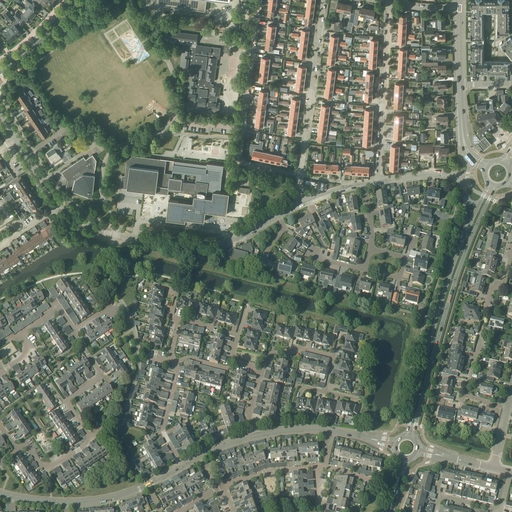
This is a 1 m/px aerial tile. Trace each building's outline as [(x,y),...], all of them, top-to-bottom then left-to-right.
[(26,5),(24,8),(26,10),(33,15),(35,13),(36,13),(39,10),(33,6),(36,3),(31,0),(25,0),(25,1),(29,4),(28,5),(28,7),(26,5)] [(155,0),(155,5),(205,11),(206,0),(218,0),(230,1),(230,0),(155,0)] [(510,73),(510,62),(511,61),(511,39),(510,37),(509,34),(509,27),(508,27),(508,11),(508,10),(504,10),(504,7),(509,7),(508,0),(470,0),(470,7),(475,7),(475,16),(471,16),(471,32),(470,32),(470,39),(470,43),(470,50),(471,50),(471,62),(470,62),(470,69),(471,69),(471,73),(478,73),(478,69),(487,69),(487,73),(503,73),(510,73)] [(344,3),(341,19),(342,16),(345,17),(346,12),(349,12),(351,5),(344,3)] [(366,21),(368,8),(362,7),(361,10),(356,9),(355,14),(353,22),(353,25),(357,26),(359,15),(364,16),(363,21),(366,21)] [(268,8),(267,15),(277,16),(278,12),(278,10),(275,9),(268,8)] [(368,8),(366,21),(366,19),(369,20),(369,17),(372,18),(372,20),(377,20),(378,15),(374,14),(375,10),(368,8)] [(10,28),(5,33),(11,40),(17,35),(18,36),(22,33),(15,25),(18,22),(14,17),(14,18),(8,10),(3,14),(9,22),(10,21),(12,23),(8,26),(10,28)] [(32,17),(33,15),(26,10),(24,13),(22,13),(21,15),(16,12),(13,15),(20,23),(24,18),(29,22),(31,19),(32,17)] [(305,20),(305,23),(311,24),(312,17),(306,16),(303,16),(302,18),(302,19),(305,20)] [(432,17),(432,21),(438,21),(438,23),(435,23),(435,27),(438,27),(444,27),(444,19),(438,19),(439,17),(432,17)] [(196,44),(198,34),(166,30),(165,38),(165,39),(165,38),(169,39),(169,41),(182,42),(179,68),(187,69),(187,67),(189,68),(186,90),(188,91),(196,92),(197,87),(210,89),(209,93),(216,94),(219,95),(220,87),(211,85),(211,80),(215,80),(217,57),(216,57),(217,55),(219,56),(220,47),(196,44)] [(434,34),(434,37),(438,36),(438,40),(445,40),(445,34),(439,34),(439,32),(434,32),(434,34)] [(331,35),(330,42),(337,43),(340,43),(341,41),(341,36),(338,36),(331,35)] [(441,48),(432,48),(432,52),(437,52),(437,56),(438,56),(438,60),(445,60),(445,56),(445,55),(445,49),(441,49),(441,48)] [(329,49),(328,55),(335,56),(338,57),(338,55),(339,50),(336,50),(329,49)] [(422,62),(422,66),(431,66),(431,68),(435,68),(435,69),(437,69),(437,71),(446,71),(446,65),(438,65),(437,65),(435,65),(434,62),(422,62)] [(22,89),(27,85),(25,83),(21,86),(13,91),(16,96),(24,91),(22,89)] [(216,96),(216,94),(209,93),(210,89),(197,87),(196,92),(188,91),(187,101),(195,102),(195,100),(197,100),(197,105),(205,106),(205,104),(208,104),(207,109),(219,111),(220,102),(216,102),(217,96),(216,96)] [(19,100),(27,95),(24,91),(16,96),(19,100)] [(509,104),(508,94),(501,94),(501,102),(502,102),(503,103),(500,107),(506,112),(511,105),(509,104)] [(22,105),(30,100),(27,95),(19,100),(22,105)] [(477,104),(477,110),(486,109),(486,111),(491,110),(491,108),(497,108),(495,97),(489,98),(490,102),(486,102),(485,102),(482,102),(482,103),(481,103),(477,104)] [(447,98),(437,98),(437,102),(437,106),(441,106),(442,106),(444,106),(445,105),(447,105),(447,98)] [(28,108),(31,106),(33,104),(30,100),(22,105),(25,109),(28,107),(28,108)] [(27,115),(34,110),(31,106),(28,108),(28,107),(25,109),(23,111),(27,115)] [(30,120),(37,115),(34,110),(27,115),(30,120)] [(488,123),(498,115),(495,112),(489,113),(486,116),(487,117),(484,119),(488,123)] [(485,114),(477,115),(477,122),(479,121),(483,127),(488,123),(484,119),(487,117),(486,116),(485,114)] [(33,124),(40,119),(37,115),(30,120),(33,124)] [(478,132),(475,135),(480,140),(485,136),(483,134),(491,127),(491,128),(497,123),(502,119),(498,115),(493,118),(488,123),(483,127),(482,128),(481,127),(477,130),(478,132)] [(440,122),(440,123),(444,123),(444,125),(448,125),(448,123),(447,116),(440,116),(437,116),(437,122),(440,122)] [(36,129),(43,124),(40,119),(33,124),(36,129)] [(39,133),(46,128),(43,124),(36,129),(39,133)] [(46,128),(39,133),(42,138),(49,133),(46,128)] [(442,132),(442,130),(436,130),(436,137),(441,137),(441,141),(448,140),(448,134),(447,134),(447,132),(442,132)] [(484,136),(476,142),(483,150),(491,143),(484,135),(484,136)] [(47,152),(50,157),(51,157),(55,162),(61,158),(64,162),(72,158),(68,152),(63,154),(63,153),(62,154),(60,151),(63,149),(60,146),(61,146),(59,142),(53,146),(54,147),(51,149),(48,150),(49,151),(47,152)] [(251,145),(250,154),(253,154),(252,157),(258,158),(260,148),(259,148),(259,146),(251,145)] [(418,145),(417,155),(425,155),(425,159),(428,159),(428,161),(433,161),(433,156),(436,156),(436,149),(426,149),(426,148),(422,148),(422,145),(418,145)] [(444,146),(439,146),(439,152),(440,156),(444,156),(444,154),(449,154),(448,147),(444,148),(444,146)] [(92,191),(94,174),(93,173),(94,168),(95,168),(96,159),(93,153),(87,157),(88,157),(86,159),(83,155),(61,171),(65,176),(66,175),(68,177),(66,187),(71,188),(71,189),(88,193),(89,193),(90,193),(91,193),(91,192),(92,191)] [(282,156),(281,163),(287,165),(287,163),(290,164),(291,158),(291,157),(288,156),(288,157),(285,157),(285,154),(283,153),(283,156),(282,156)] [(122,175),(120,188),(127,189),(127,188),(155,192),(168,194),(168,193),(168,190),(194,193),(193,202),(169,199),(168,199),(168,200),(167,210),(166,219),(185,222),(186,219),(200,221),(204,221),(205,216),(206,212),(226,214),(228,205),(228,203),(228,202),(229,194),(229,193),(220,192),(221,184),(222,178),(223,164),(207,162),(207,164),(206,164),(206,165),(174,160),(172,171),(183,173),(182,179),(172,178),(172,174),(168,173),(168,175),(164,175),(166,159),(131,155),(131,157),(127,157),(127,158),(125,175),(122,175)] [(16,186),(24,181),(22,178),(22,179),(20,177),(11,182),(13,185),(14,184),(16,186)] [(17,192),(26,186),(25,184),(26,183),(24,181),(16,186),(18,188),(16,190),(17,192)] [(22,195),(29,190),(26,186),(17,192),(19,194),(20,192),(22,195)] [(407,195),(402,196),(403,197),(404,205),(409,204),(408,197),(419,195),(418,187),(414,188),(414,187),(411,188),(406,189),(407,195)] [(25,200),(32,195),(29,190),(22,195),(25,200)] [(440,192),(429,190),(428,196),(425,195),(425,194),(423,206),(427,207),(428,203),(431,203),(432,200),(439,201),(440,192)] [(377,201),(387,200),(386,193),(376,194),(377,201)] [(27,205),(36,199),(35,196),(34,197),(32,195),(25,200),(24,201),(27,205)] [(28,204),(27,205),(31,212),(39,207),(37,205),(39,204),(37,202),(38,201),(36,199),(28,204)] [(342,208),(347,207),(356,206),(355,199),(347,200),(345,201),(345,205),(343,205),(343,204),(341,205),(340,201),(336,202),(337,209),(342,208)] [(387,200),(377,201),(378,208),(383,207),(384,211),(385,210),(392,209),(393,209),(393,206),(388,207),(387,200)] [(325,206),(321,208),(326,217),(329,216),(331,219),(333,217),(334,220),(338,218),(334,211),(332,213),(328,206),(325,207),(325,206)] [(356,206),(347,207),(348,210),(349,210),(349,214),(352,213),(353,214),(357,213),(356,206)] [(318,212),(316,213),(320,221),(321,222),(318,224),(320,228),(322,231),(326,229),(323,224),(328,221),(326,217),(321,208),(317,211),(318,212)] [(422,215),(421,219),(420,222),(427,224),(427,225),(431,226),(432,225),(434,219),(430,218),(432,210),(425,208),(423,215),(422,215)] [(385,213),(379,214),(380,221),(389,220),(393,219),(392,213),(394,213),(393,209),(392,209),(385,210),(385,213)] [(19,211),(17,212),(18,214),(21,219),(24,217),(25,216),(27,215),(26,213),(24,214),(22,211),(20,213),(19,211)] [(511,212),(504,211),(503,218),(505,219),(504,222),(507,223),(506,224),(511,225),(511,212)] [(304,219),(308,227),(312,225),(314,229),(317,227),(314,223),(315,223),(310,216),(304,219)] [(305,229),(308,227),(304,219),(298,223),(301,228),(298,230),(297,230),(295,232),(302,238),(304,234),(307,233),(305,229)] [(389,220),(380,221),(381,228),(387,227),(388,230),(394,229),(395,229),(394,223),(390,224),(389,220)] [(44,227),(50,236),(51,237),(58,232),(52,222),(44,227)] [(351,233),(347,233),(347,235),(348,238),(357,238),(356,233),(360,233),(360,231),(361,231),(361,228),(360,228),(359,226),(351,227),(350,227),(350,231),(351,233)] [(46,239),(50,236),(44,227),(40,230),(41,232),(46,239)] [(325,236),(322,231),(320,228),(317,230),(321,238),(325,236)] [(420,230),(413,228),(411,236),(418,238),(420,230)] [(388,230),(386,236),(390,237),(389,239),(389,241),(391,242),(390,245),(397,246),(399,238),(396,237),(396,235),(393,234),(394,229),(388,230)] [(41,232),(36,235),(41,242),(42,243),(47,240),(46,239),(41,232)] [(37,245),(41,242),(35,233),(31,236),(32,238),(37,245)] [(503,239),(504,236),(492,233),(491,237),(489,237),(487,244),(496,246),(498,239),(499,238),(503,239)] [(399,238),(397,246),(404,248),(406,240),(406,237),(399,236),(399,238)] [(25,242),(23,244),(28,251),(32,248),(27,241),(26,238),(23,240),(25,242)] [(32,248),(37,245),(32,238),(27,241),(32,248)] [(357,239),(357,238),(348,238),(348,241),(350,242),(349,246),(346,245),(345,248),(357,251),(359,244),(354,243),(356,239),(357,239)] [(423,243),(422,251),(430,253),(430,252),(431,253),(432,248),(431,248),(433,241),(423,239),(423,243)] [(288,245),(293,249),(295,247),(297,248),(298,248),(302,244),(298,241),(297,243),(292,240),(288,245)] [(23,244),(18,247),(23,254),(24,254),(28,251),(23,244)] [(225,257),(224,263),(244,268),(245,264),(249,265),(251,256),(252,250),(251,248),(251,246),(250,244),(238,249),(237,252),(232,251),(227,254),(226,257),(225,257)] [(494,253),(496,246),(487,244),(486,250),(485,254),(496,257),(496,254),(494,253)] [(291,252),(293,249),(288,245),(284,251),(289,254),(287,256),(290,259),(294,254),(291,252)] [(18,247),(13,250),(15,252),(19,257),(20,259),(25,256),(24,254),(23,254),(18,247)] [(355,258),(357,251),(345,248),(344,251),(347,252),(346,256),(355,258)] [(15,262),(20,259),(19,257),(15,252),(10,255),(15,262)] [(426,270),(426,268),(427,266),(426,266),(428,260),(419,258),(420,254),(410,252),(409,257),(416,259),(414,267),(422,269),(426,270)] [(483,254),(482,255),(485,256),(484,260),(487,261),(486,266),(496,268),(496,267),(497,266),(498,264),(497,263),(497,262),(494,261),(494,260),(495,260),(496,257),(485,254),(483,254)] [(11,265),(15,262),(10,255),(6,258),(11,265)] [(4,259),(1,261),(6,268),(8,271),(13,268),(11,265),(6,258),(5,256),(3,257),(4,259)] [(285,273),(290,274),(292,265),(280,262),(280,266),(278,265),(276,275),(285,278),(286,275),(285,275),(285,273)] [(314,276),(315,268),(303,265),(300,276),(312,279),(311,283),(315,284),(317,277),(314,276)] [(494,274),(496,268),(486,266),(485,271),(482,270),(481,272),(477,272),(477,273),(474,272),(474,274),(481,276),(483,276),(483,277),(491,278),(492,274),(494,274)] [(422,286),(423,278),(419,277),(420,273),(406,269),(405,273),(414,275),(412,283),(422,286)] [(336,281),(332,280),(334,272),(322,270),(320,280),(327,281),(327,285),(334,287),(336,281)] [(482,280),(483,277),(483,276),(481,276),(474,274),(473,278),(475,279),(473,285),(476,286),(484,288),(485,281),(482,280)] [(334,287),(334,289),(341,291),(342,287),(347,288),(348,285),(350,286),(352,278),(349,277),(342,275),(341,280),(336,278),(336,281),(334,287)] [(361,279),(360,284),(357,283),(354,292),(360,294),(360,290),(369,292),(369,294),(371,295),(373,288),(370,287),(371,282),(361,279)] [(59,290),(66,285),(63,280),(56,286),(59,290)] [(380,284),(378,293),(383,295),(382,296),(388,298),(387,301),(390,301),(391,299),(392,292),(389,291),(390,287),(380,284)] [(66,291),(69,289),(66,285),(59,290),(62,295),(64,294),(67,292),(66,291)] [(149,294),(148,295),(162,299),(165,289),(160,288),(153,286),(152,292),(149,294)] [(482,295),(484,288),(476,286),(474,293),(469,292),(468,295),(476,297),(477,293),(482,295)] [(67,298),(74,293),(71,288),(69,289),(66,291),(67,292),(64,294),(67,298)] [(405,288),(404,292),(407,292),(405,302),(417,305),(419,295),(418,295),(419,292),(405,288)] [(34,296),(39,304),(44,301),(38,293),(34,296)] [(70,302),(77,297),(74,293),(67,298),(70,302)] [(160,308),(162,299),(148,295),(147,299),(150,300),(148,305),(151,306),(154,307),(160,308)] [(35,306),(39,304),(34,296),(29,299),(30,301),(32,304),(33,303),(35,306)] [(73,307),(80,301),(77,297),(70,302),(73,307)] [(190,301),(186,300),(180,298),(177,310),(187,312),(189,303),(190,301)] [(29,299),(25,301),(26,303),(31,312),(36,309),(35,306),(33,303),(32,304),(30,301),(29,299)] [(76,311),(83,306),(80,301),(73,307),(76,311)] [(197,314),(199,303),(193,301),(193,304),(189,303),(187,312),(197,314)] [(27,314),(31,312),(26,303),(22,306),(27,314)] [(206,317),(208,308),(204,307),(205,304),(199,303),(197,314),(206,317)] [(479,322),(480,315),(477,314),(478,310),(471,308),(471,306),(464,305),(463,311),(465,312),(464,316),(469,318),(469,319),(479,322)] [(23,317),(27,314),(22,306),(17,309),(23,317)] [(79,315),(86,310),(83,306),(76,311),(79,315)] [(151,306),(149,316),(154,317),(163,319),(165,309),(160,308),(154,307),(151,306)] [(218,311),(219,308),(212,306),(212,309),(208,308),(206,317),(215,319),(216,319),(218,311)] [(18,320),(23,317),(17,309),(13,312),(18,320)] [(86,310),(79,315),(82,320),(89,315),(86,310)] [(223,312),(218,311),(216,319),(215,319),(215,322),(224,324),(226,315),(223,314),(223,312)] [(266,320),(267,314),(256,311),(253,321),(262,323),(263,319),(266,320)] [(14,323),(18,320),(13,312),(8,315),(14,323)] [(226,315),(224,324),(234,327),(237,315),(231,314),(230,316),(226,315)] [(9,326),(14,323),(8,315),(4,318),(9,326)] [(163,319),(154,317),(149,316),(148,319),(150,320),(149,326),(154,327),(160,328),(163,319)] [(112,329),(105,318),(103,320),(105,323),(103,325),(108,332),(112,329)] [(501,329),(503,321),(492,318),(491,323),(487,322),(485,330),(490,331),(490,327),(501,329)] [(97,319),(94,321),(96,324),(96,325),(103,335),(108,332),(103,325),(100,327),(98,323),(99,323),(97,319)] [(261,326),(262,323),(253,321),(251,330),(259,332),(262,333),(264,327),(261,326)] [(51,322),(43,327),(46,332),(57,325),(56,323),(52,325),(51,322)] [(182,329),(178,344),(183,346),(186,335),(183,334),(184,329),(185,325),(183,324),(182,329)] [(46,332),(49,336),(57,331),(55,329),(58,327),(57,325),(46,332)] [(103,335),(96,325),(94,326),(97,329),(94,331),(99,338),(103,335)] [(283,338),(285,330),(282,329),(282,327),(276,325),(273,336),(283,338)] [(85,327),(87,331),(94,341),(99,338),(94,331),(92,333),(87,326),(85,327)] [(149,326),(148,332),(150,332),(149,336),(154,337),(163,339),(165,329),(160,328),(154,327),(149,326)] [(183,346),(188,347),(191,336),(192,331),(193,327),(191,326),(189,333),(188,334),(188,335),(186,335),(183,346)] [(303,341),(305,332),(301,331),(302,329),(296,327),(295,330),(293,338),(303,341)] [(295,330),(290,328),(289,331),(285,330),(283,338),(293,341),(293,338),(295,330)] [(251,330),(248,329),(246,339),(255,341),(255,337),(258,338),(259,332),(251,330)] [(455,334),(454,340),(463,342),(464,337),(463,336),(463,333),(466,334),(467,331),(457,329),(456,334),(455,334)] [(63,334),(62,332),(58,334),(57,331),(49,336),(52,341),(63,334)] [(94,341),(87,331),(86,332),(88,335),(85,337),(83,338),(85,340),(86,339),(90,344),(94,341)] [(312,343),(315,332),(309,331),(308,333),(305,332),(303,341),(312,343)] [(322,346),(324,337),(320,336),(321,333),(315,332),(312,343),(322,346)] [(361,341),(363,336),(359,335),(348,332),(346,342),(354,344),(355,340),(358,341),(361,341)] [(63,334),(52,341),(55,345),(63,340),(61,338),(64,335),(63,334)] [(324,337),(322,346),(331,348),(334,337),(328,335),(327,338),(324,337)] [(161,349),(163,339),(154,337),(153,340),(151,340),(149,346),(161,349)] [(193,347),(199,348),(202,339),(196,337),(193,347)] [(254,344),(255,341),(246,339),(244,348),(255,351),(256,345),(254,344)] [(64,343),(63,340),(55,345),(58,350),(69,342),(68,340),(64,343)] [(452,346),(451,351),(455,352),(455,349),(461,350),(461,348),(463,342),(454,340),(452,346)] [(213,346),(228,350),(228,348),(222,346),(222,343),(214,341),(213,344),(213,346)] [(506,353),(511,354),(511,347),(511,343),(504,341),(503,348),(507,349),(506,353)] [(69,342),(58,350),(61,354),(62,354),(64,352),(69,349),(67,347),(70,344),(69,342)] [(353,348),(354,344),(346,342),(343,352),(354,354),(356,348),(353,348)] [(100,361),(111,354),(108,349),(100,354),(102,357),(99,359),(100,361)] [(219,359),(225,360),(226,358),(219,357),(220,354),(212,351),(211,354),(210,357),(219,359)] [(38,360),(35,357),(37,356),(34,352),(31,354),(34,358),(41,369),(45,366),(40,358),(38,360)] [(353,360),(354,354),(343,352),(341,361),(349,363),(350,359),(353,360)] [(452,362),(451,364),(462,366),(464,359),(461,359),(462,354),(461,354),(455,353),(454,353),(453,352),(452,357),(453,357),(455,358),(454,362),(452,362)] [(511,361),(511,354),(506,353),(505,357),(501,356),(499,363),(507,364),(508,361),(511,361)] [(106,363),(114,358),(111,354),(100,361),(101,363),(105,361),(106,363)] [(34,363),(31,365),(33,367),(34,369),(35,369),(38,374),(39,375),(43,372),(41,369),(34,358),(32,359),(34,363)] [(106,370),(117,363),(114,358),(106,363),(108,366),(105,368),(106,370)] [(328,368),(328,363),(329,359),(324,358),(323,362),(325,363),(324,367),(322,366),(319,376),(325,377),(327,368),(328,368)] [(485,359),(485,362),(487,363),(489,363),(488,367),(491,368),(490,372),(500,374),(501,367),(497,366),(498,362),(490,360),(487,360),(485,359)] [(89,373),(87,370),(89,368),(84,361),(80,364),(87,374),(89,373)] [(187,369),(184,378),(190,379),(192,370),(189,369),(190,366),(191,366),(192,362),(188,361),(184,362),(185,368),(186,368),(187,369)] [(349,367),(349,363),(341,361),(339,370),(344,372),(350,373),(351,367),(349,367)] [(106,370),(103,372),(105,374),(107,372),(111,370),(113,372),(122,366),(121,366),(119,367),(117,363),(106,370)] [(85,376),(87,374),(80,364),(75,367),(80,374),(83,372),(85,376)] [(460,374),(462,366),(451,364),(451,366),(453,366),(452,372),(449,371),(448,375),(448,376),(457,378),(458,373),(460,374)] [(34,369),(33,367),(30,368),(28,365),(26,366),(33,377),(38,374),(35,369),(34,369)] [(29,380),(33,377),(26,366),(24,367),(27,371),(24,373),(29,380)] [(114,377),(124,370),(122,366),(113,372),(115,371),(116,373),(113,375),(114,377)] [(75,367),(71,370),(78,380),(80,379),(78,376),(80,374),(75,367)] [(158,369),(150,367),(150,369),(152,370),(151,375),(171,380),(172,376),(165,375),(164,375),(162,375),(162,372),(157,371),(158,369)] [(71,370),(66,373),(68,375),(69,378),(70,377),(71,380),(74,378),(76,382),(78,380),(71,370)] [(124,370),(114,377),(115,379),(119,377),(121,380),(128,375),(124,370)] [(29,380),(24,373),(21,374),(19,371),(17,372),(24,383),(29,380)] [(20,386),(24,383),(17,372),(15,373),(18,377),(15,379),(20,386)] [(355,374),(350,373),(344,372),(341,381),(350,383),(351,380),(353,380),(355,374)] [(498,380),(500,374),(490,372),(489,378),(486,377),(485,381),(493,383),(493,380),(494,379),(498,380)] [(68,375),(63,378),(70,388),(72,387),(70,384),(73,382),(71,380),(70,377),(69,378),(68,375)] [(440,381),(439,386),(442,386),(451,389),(452,389),(452,386),(453,382),(452,382),(449,381),(446,380),(447,376),(442,375),(440,381)] [(63,378),(59,381),(64,388),(66,386),(69,390),(70,388),(63,378)] [(244,385),(254,387),(254,385),(244,383),(245,380),(236,378),(236,380),(235,383),(244,385)] [(150,379),(149,383),(164,387),(170,388),(170,386),(165,384),(164,385),(160,384),(160,381),(150,379)] [(5,387),(9,394),(14,391),(7,380),(4,382),(7,385),(5,387)] [(61,390),(64,388),(59,381),(54,384),(61,394),(64,393),(61,390)] [(349,387),(350,383),(341,381),(339,391),(350,393),(352,387),(349,387)] [(493,388),(482,385),(482,382),(479,382),(477,389),(480,390),(479,393),(491,396),(492,393),(494,393),(495,393),(496,392),(496,390),(495,389),(493,389),(493,388)] [(9,394),(5,387),(2,388),(0,385),(0,389),(5,397),(9,394)] [(38,396),(46,391),(45,388),(44,389),(42,385),(35,390),(37,393),(36,394),(38,396)] [(80,403),(75,406),(81,414),(83,413),(86,411),(88,409),(92,407),(97,403),(101,401),(106,397),(110,395),(112,393),(109,388),(107,385),(80,403)] [(452,389),(451,389),(442,386),(440,393),(450,396),(452,389)] [(148,388),(148,387),(146,387),(145,392),(167,397),(168,394),(161,392),(160,393),(156,392),(156,390),(148,388)] [(241,395),(248,397),(248,395),(242,393),(242,390),(234,388),(233,391),(232,393),(241,395)] [(42,401),(49,396),(47,393),(48,393),(46,391),(38,396),(39,399),(40,398),(42,401)] [(167,400),(167,397),(145,392),(144,396),(154,399),(154,396),(159,398),(167,400)] [(175,392),(174,397),(178,398),(179,396),(179,395),(183,396),(184,397),(183,399),(192,402),(194,396),(194,394),(190,393),(186,392),(185,394),(175,392)] [(247,399),(248,397),(241,395),(232,393),(231,398),(230,398),(229,401),(235,402),(236,400),(240,401),(241,397),(247,399)] [(45,407),(53,402),(52,399),(51,399),(49,396),(42,401),(44,404),(43,405),(45,407)] [(153,401),(154,399),(144,396),(142,401),(153,403),(153,405),(164,408),(165,403),(158,402),(153,401)] [(53,400),(58,407),(62,404),(57,397),(53,400)] [(304,412),(307,401),(298,398),(295,410),(301,411),(304,412)] [(317,403),(307,401),(304,412),(308,413),(314,415),(315,412),(314,412),(317,403)] [(324,414),(325,412),(327,403),(317,401),(317,403),(314,412),(315,412),(324,414)] [(53,402),(45,407),(47,410),(48,409),(50,412),(57,408),(55,404),(53,402)] [(336,405),(327,403),(325,412),(328,412),(328,415),(334,417),(334,414),(336,405)] [(344,414),(346,405),(337,403),(336,405),(334,414),(340,415),(341,413),(344,414)] [(155,411),(153,410),(153,408),(144,405),(142,410),(162,415),(163,412),(155,410),(155,411)] [(276,409),(274,409),(265,407),(262,406),(257,405),(257,408),(266,410),(266,412),(275,415),(276,409)] [(356,415),(358,408),(346,405),(344,414),(348,415),(347,417),(353,419),(354,415),(356,415)] [(221,414),(230,411),(228,406),(219,409),(221,414)] [(452,421),(454,412),(450,411),(450,410),(440,408),(438,414),(440,414),(439,418),(452,421)] [(462,418),(468,420),(470,408),(466,408),(466,409),(462,408),(462,410),(459,409),(456,420),(462,421),(462,418)] [(480,417),(480,416),(477,416),(478,412),(474,411),(475,410),(470,408),(468,420),(473,421),(473,424),(478,425),(479,423),(480,417)] [(51,421),(59,417),(57,414),(61,412),(59,410),(48,417),(51,421)] [(12,420),(19,416),(16,411),(5,418),(7,420),(10,418),(12,420)] [(223,419),(232,416),(230,411),(221,414),(223,419)] [(480,415),(480,416),(480,417),(479,423),(482,423),(482,422),(492,424),(494,416),(490,415),(489,416),(487,415),(488,414),(484,413),(483,416),(480,415)] [(137,414),(136,418),(137,418),(140,419),(156,423),(160,424),(160,422),(151,419),(152,417),(141,414),(137,414)] [(11,427),(22,420),(19,416),(12,420),(13,423),(10,425),(11,427)] [(225,424),(233,421),(232,416),(223,419),(225,424)] [(54,426),(65,419),(64,417),(60,419),(59,417),(51,421),(54,426)] [(65,425),(63,423),(66,421),(65,419),(54,426),(58,431),(59,430),(59,429),(65,425)] [(18,429),(25,424),(22,420),(11,427),(13,429),(16,427),(18,429)] [(235,426),(233,421),(225,424),(226,429),(235,426)] [(149,428),(149,426),(136,423),(135,427),(153,432),(154,429),(149,428)] [(17,436),(28,429),(25,424),(18,429),(20,432),(16,434),(17,436)] [(62,434),(76,424),(72,427),(71,425),(68,427),(66,425),(65,425),(59,429),(59,430),(62,434)] [(65,438),(72,433),(70,431),(74,428),(74,429),(78,426),(76,424),(62,434),(65,438)] [(174,432),(167,436),(168,438),(173,436),(172,436),(186,429),(184,424),(175,429),(176,431),(175,432),(174,432)] [(226,429),(223,431),(224,436),(228,435),(237,431),(235,426),(226,429)] [(172,436),(173,436),(174,438),(178,436),(179,437),(189,432),(191,431),(189,427),(186,429),(172,436)] [(28,429),(17,436),(19,438),(22,435),(24,438),(31,434),(28,429)] [(177,444),(191,436),(189,432),(179,437),(180,439),(176,442),(177,444)] [(72,433),(65,438),(67,443),(78,436),(77,434),(73,436),(72,433)] [(78,436),(67,443),(70,447),(78,442),(76,440),(79,437),(78,436)] [(184,445),(193,440),(191,436),(177,444),(178,446),(183,443),(184,445)] [(145,451),(163,441),(162,439),(155,443),(153,444),(152,442),(142,447),(145,451)] [(177,454),(195,444),(193,440),(184,445),(185,447),(184,448),(184,447),(176,451),(177,454)] [(157,448),(164,444),(163,441),(145,451),(147,455),(156,450),(155,448),(157,447),(157,448)] [(95,444),(92,445),(94,448),(95,448),(102,458),(107,455),(102,448),(99,450),(97,447),(95,444)] [(195,444),(177,454),(179,457),(187,452),(188,453),(197,448),(195,444)] [(95,452),(93,454),(98,461),(102,458),(95,448),(94,448),(93,449),(95,452)] [(149,459),(163,451),(162,449),(157,452),(156,450),(147,455),(149,459)] [(342,468),(344,469),(345,464),(345,462),(346,462),(346,460),(349,460),(351,452),(346,450),(344,459),(343,461),(344,461),(343,464),(342,468)] [(151,463),(160,458),(159,456),(164,453),(163,451),(149,459),(151,463)] [(262,451),(257,453),(263,471),(265,470),(264,466),(262,461),(265,460),(264,457),(266,457),(265,452),(262,452),(262,451)] [(98,461),(93,454),(90,455),(88,452),(86,454),(93,464),(98,461)] [(257,453),(252,455),(255,463),(259,462),(259,464),(260,467),(261,471),(263,471),(257,453)] [(362,454),(356,453),(354,462),(354,464),(353,466),(352,471),(354,471),(355,467),(356,464),(357,462),(360,463),(361,456),(362,454)] [(89,467),(93,464),(86,454),(84,455),(87,458),(84,460),(89,467)] [(252,455),(247,457),(253,474),(255,473),(254,469),(253,467),(252,465),(255,463),(252,455)] [(241,456),(236,458),(240,469),(241,471),(242,476),(244,475),(243,471),(242,468),(245,467),(242,459),(241,456)] [(16,466),(26,459),(25,458),(22,460),(20,457),(13,462),(16,466)] [(153,467),(168,459),(166,457),(162,460),(160,458),(151,463),(153,467)] [(247,457),(242,459),(245,467),(248,466),(249,468),(250,471),(251,475),(253,474),(247,457)] [(89,467),(84,460),(82,461),(79,458),(77,460),(84,470),(89,467)] [(236,458),(231,460),(234,469),(237,467),(238,469),(240,469),(236,458)] [(363,471),(362,475),(364,476),(365,471),(366,469),(366,467),(369,467),(371,459),(369,458),(366,458),(364,466),(364,468),(363,471)] [(19,471),(26,466),(25,464),(28,462),(26,459),(16,466),(19,471)] [(168,459),(153,467),(156,471),(165,466),(164,464),(169,461),(168,459)] [(78,464),(75,466),(76,467),(80,473),(84,470),(77,460),(75,461),(78,464)] [(373,473),(372,478),(374,478),(375,474),(376,474),(377,469),(380,470),(382,461),(379,461),(377,460),(373,473)] [(221,473),(224,472),(221,464),(216,466),(219,474),(220,476),(222,475),(221,473)] [(22,475),(32,468),(31,466),(28,469),(26,466),(19,471),(22,475)] [(29,477),(32,475),(30,473),(38,468),(37,466),(33,469),(32,468),(22,475),(25,480),(27,479),(29,477)] [(67,468),(74,479),(79,476),(74,468),(71,470),(69,467),(67,468)] [(70,482),(74,479),(67,468),(65,469),(67,473),(65,475),(70,482)] [(442,472),(439,481),(443,482),(444,480),(448,481),(450,473),(444,471),(444,472),(442,472)] [(70,482),(65,475),(62,476),(60,473),(58,474),(65,485),(70,482)] [(197,475),(195,476),(204,492),(206,491),(201,483),(204,481),(203,479),(206,477),(203,473),(201,474),(200,474),(197,475)] [(424,476),(422,481),(430,483),(431,479),(437,481),(438,477),(434,476),(434,475),(425,473),(424,476)] [(458,486),(459,483),(461,473),(460,475),(455,474),(453,483),(452,486),(455,486),(455,485),(458,486)] [(30,483),(40,476),(39,474),(36,476),(34,474),(32,475),(29,477),(27,479),(30,483)] [(61,488),(65,485),(58,474),(56,475),(58,479),(56,481),(61,488)] [(40,476),(30,483),(33,488),(40,483),(38,480),(42,478),(40,476)] [(193,477),(191,479),(195,486),(198,485),(202,493),(204,492),(195,476),(193,477)] [(352,485),(353,480),(338,476),(337,479),(342,480),(342,482),(352,485)] [(187,478),(185,479),(191,491),(193,490),(192,488),(195,486),(191,479),(188,480),(187,478)] [(181,484),(182,486),(185,492),(186,491),(189,490),(193,498),(195,497),(191,491),(185,479),(180,481),(181,484)] [(352,485),(342,482),(341,484),(339,484),(339,483),(332,481),(331,484),(335,485),(336,486),(351,489),(352,485)] [(429,488),(429,490),(431,490),(432,488),(429,487),(430,483),(422,481),(421,486),(429,488)] [(228,490),(229,493),(236,491),(236,490),(239,489),(240,491),(250,487),(248,483),(229,490),(228,490)] [(335,485),(335,487),(340,489),(340,491),(350,494),(351,489),(336,486),(335,485)] [(180,487),(178,489),(186,504),(188,503),(184,495),(187,493),(186,491),(185,492),(182,486),(180,487)] [(237,493),(230,495),(231,499),(236,497),(251,492),(250,487),(240,491),(241,493),(238,494),(237,493)] [(167,491),(168,494),(175,506),(177,509),(179,508),(174,500),(177,498),(173,491),(171,488),(167,491)] [(176,489),(173,491),(177,498),(180,497),(185,505),(186,504),(178,489),(176,489)] [(162,494),(164,496),(168,504),(171,502),(175,510),(177,509),(175,506),(168,494),(167,491),(162,494)] [(428,493),(418,491),(417,496),(425,498),(424,500),(427,500),(428,498),(425,497),(426,493),(428,494),(428,493)] [(236,497),(231,499),(232,502),(239,499),(239,498),(242,497),(243,499),(253,496),(251,492),(236,497)] [(348,502),(349,498),(333,494),(333,496),(338,498),(338,500),(348,502)] [(165,505),(168,504),(164,496),(159,499),(164,508),(166,507),(165,505)] [(238,502),(233,504),(234,507),(239,505),(254,500),(253,496),(243,499),(244,501),(239,503),(238,502)] [(141,497),(135,500),(140,511),(142,511),(142,510),(141,506),(144,505),(144,504),(147,503),(144,497),(141,498),(141,497)] [(331,503),(347,507),(348,502),(338,500),(337,502),(334,501),(335,500),(328,498),(327,502),(331,503)] [(195,511),(214,502),(213,499),(208,502),(208,503),(204,505),(202,503),(193,508),(195,511)] [(135,500),(130,502),(133,510),(136,508),(138,511),(137,511),(139,511),(140,511),(135,500)] [(130,511),(133,510),(130,502),(124,505),(127,511),(130,511)] [(211,507),(216,505),(214,502),(195,511),(204,511),(207,511),(206,509),(210,507),(211,507)] [(422,510),(427,511),(428,509),(423,507),(423,504),(416,502),(414,507),(422,509),(422,510)] [(347,507),(331,503),(331,505),(336,506),(334,511),(339,511),(341,510),(346,511),(347,507)]
